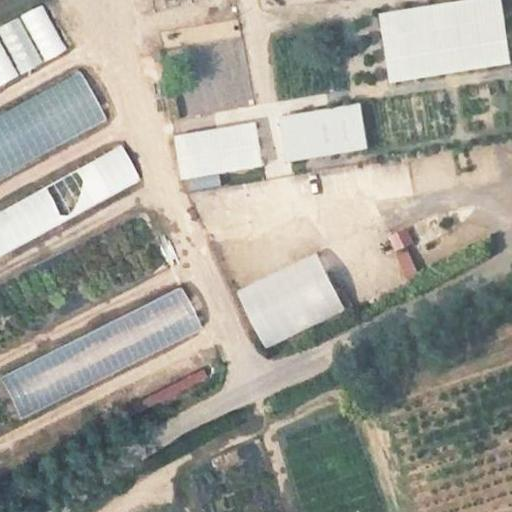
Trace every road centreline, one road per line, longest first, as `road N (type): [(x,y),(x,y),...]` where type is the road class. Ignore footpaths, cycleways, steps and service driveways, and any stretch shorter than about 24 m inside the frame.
road 1 (unclassified): [(511,259),(179,421),(38,511)]
road 2 (track): [(254,387),(134,115),(109,23),(112,0)]
road 3 (track): [(0,446),(230,339)]
